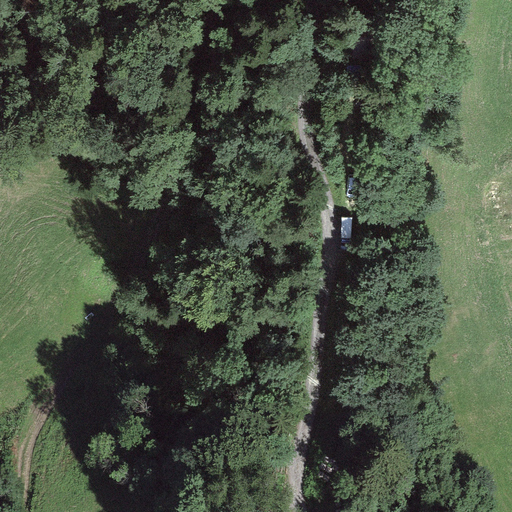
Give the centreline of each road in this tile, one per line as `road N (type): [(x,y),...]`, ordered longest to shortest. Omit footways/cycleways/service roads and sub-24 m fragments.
road 1 (track): [(314,0),(304,117),(330,228),(299,466),(302,511)]
road 2 (track): [(225,0),(203,47),(163,233),(95,352),(41,419)]
